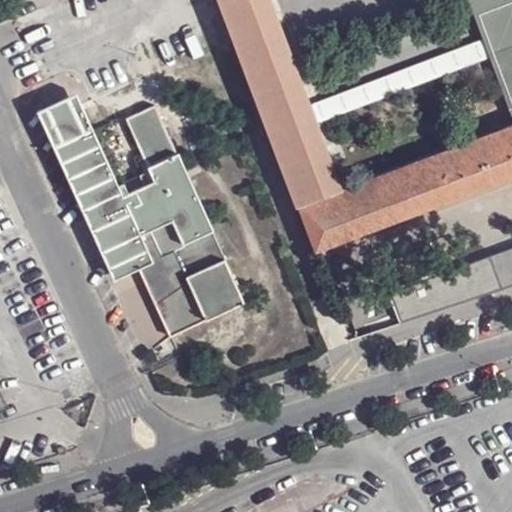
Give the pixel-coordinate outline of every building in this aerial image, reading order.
[(297,203),(342,186),(271,0),(218,0),(295,204),(297,203)] [(511,0),(468,0),(511,117),(511,0)] [(39,108),(114,278),(123,274),(140,267),(173,339),(209,322),(190,278),(176,246),(161,252),(150,228),(173,218),(185,242),(213,229),(216,228),(180,151),(153,163),(149,165),(156,180),(130,192),(125,182),(120,185),(79,90),(39,108)] [(153,163),(180,151),(161,107),(132,119),(153,163)] [(511,121),(342,186),(297,203),(314,248),(511,173),(511,121)] [(176,246),(190,278),(228,260),(213,229),(185,242),(176,246)] [(511,274),(511,231),(469,247),(482,285),(511,274)] [(190,278),(209,322),(247,304),(228,260),(190,278)] [(0,410),(9,405),(0,387),(0,410)]
